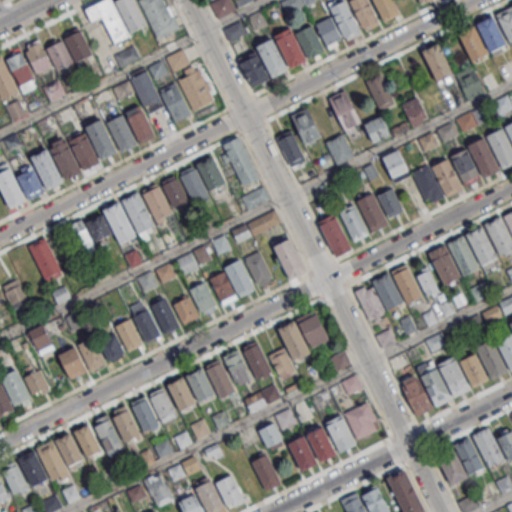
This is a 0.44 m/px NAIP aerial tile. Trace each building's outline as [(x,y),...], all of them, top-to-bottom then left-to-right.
[(102,0),(85,8),(92,23),(102,18),(115,46),(130,39),(111,0),(102,0)] [(115,0),(130,33),(146,26),(134,0),(115,0)] [(139,0),(157,39),(178,29),(164,0),(139,0)] [(218,18),(235,10),(230,0),(215,0),(211,2),(218,18)] [(314,0),(286,0),(282,2),(288,13),(314,0)] [(326,48),(344,41),(344,40),(360,33),(345,0),(342,0),(328,6),(332,16),(315,23),(326,48)] [(365,32),(380,24),(367,0),(350,0),(349,1),(365,32)] [(375,0),(395,0),(402,14),(386,22),(375,0)] [(255,29),(266,24),(260,12),(249,17),(255,29)] [(478,21),(493,14),(508,43),(503,45),(505,50),(495,55),(478,21)] [(223,28),(229,42),(247,33),(241,20),(223,28)] [(275,32),(292,24),(309,59),(292,67),(275,32)] [(78,64),(93,55),(80,31),(64,39),(78,64)] [(256,41),(273,33),(289,68),(273,76),(256,41)] [(46,50),(58,72),(73,63),(61,42),(46,50)] [(37,74),(51,66),(39,43),(25,50),(37,74)] [(437,82),(454,74),(438,43),(421,51),(437,82)] [(120,67),(140,59),(135,46),(115,54),(120,67)] [(173,72),(191,64),(183,48),(166,57),(173,72)] [(23,91),(36,85),(20,53),(7,59),(23,91)] [(243,55),(246,85),(264,83),(261,53),(243,55)] [(0,93),(3,99),(18,91),(0,59),(0,93)] [(149,66),(154,79),(168,74),(163,61),(149,66)] [(197,65),(185,71),(187,75),(178,80),(194,111),(215,100),(197,65)] [(485,92),(473,65),(455,73),(468,100),(485,92)] [(132,77),(149,69),(165,103),(148,112),(132,77)] [(365,81),(379,111),(395,104),(381,73),(365,81)] [(133,94),(128,81),(113,86),(118,99),(133,94)] [(161,89),(178,81),(193,113),(176,121),(161,89)] [(94,98),(101,110),(116,101),(108,89),(94,98)] [(329,98),(346,134),(364,125),(346,89),(329,98)] [(492,101),(498,115),(511,108),(511,102),(508,94),(492,101)] [(429,119),(418,96),(401,104),(412,127),(429,119)] [(305,144),(322,134),(308,106),(290,116),(305,144)] [(139,141),(154,133),(143,109),(127,116),(139,141)] [(108,121),(125,113),(139,143),(123,151),(108,121)] [(364,124),(372,144),(408,129),(406,123),(390,130),(384,115),(364,124)] [(86,124),(103,116),(119,151),(103,159),(86,124)] [(437,128),(442,142),(459,136),(454,122),(437,128)] [(293,170),(309,161),(290,129),(275,137),(293,170)] [(325,141),(336,164),(355,155),(344,132),(325,141)] [(424,152),(439,144),(433,132),(418,139),(424,152)] [(259,178),(240,135),(223,144),(242,186),(259,178)] [(486,135),(502,167),(485,175),(470,144),(486,135)] [(51,144),(67,136),(84,171),(67,179),(51,144)] [(32,154),(49,146),(65,181),(49,189),(32,154)] [(411,173),(401,148),(382,156),(393,181),(411,173)] [(227,182),(213,155),(196,163),(210,191),(227,182)] [(449,156),(465,188),(448,196),(432,164),(449,156)] [(430,163),(445,195),(429,203),(413,172),(430,163)] [(0,182),(0,169),(11,164),(28,199),(11,207),(0,182)] [(18,169),(25,199),(42,194),(34,165),(18,169)] [(179,173),(195,206),(210,199),(193,166),(179,173)] [(174,210),(190,203),(176,175),(160,182),(174,210)] [(171,216),(161,185),(144,190),(154,221),(171,216)] [(246,208),(270,201),(265,186),(242,194),(246,208)] [(389,218),(404,211),(392,186),(377,194),(389,218)] [(374,191),(390,223),(373,231),(358,199),(374,191)] [(137,236),(138,236),(155,228),(139,192),(103,208),(119,244),(137,236)] [(369,234),(352,201),(337,209),(354,242),(369,234)] [(85,221),(97,242),(113,233),(101,212),(85,221)] [(317,221),(336,257),(353,248),(334,212),(317,221)] [(501,214),(511,236),(511,248),(500,254),(485,223),(501,214)] [(92,249),(84,220),(70,224),(78,253),(92,249)] [(483,224),(499,255),(482,264),(467,232),(483,224)] [(465,233),(482,266),(465,275),(448,242),(465,233)] [(219,253),(230,247),(224,235),(212,241),(219,253)] [(306,271),(290,235),(270,244),(287,280),(306,271)] [(46,282),(63,274),(45,237),(28,245),(46,282)] [(446,243),(462,275),(445,283),(430,251),(446,243)] [(261,251),(274,278),(259,285),(246,258),(261,251)] [(221,305),(238,298),(238,297),(254,289),(241,259),(224,267),(225,270),(209,277),(221,305)] [(407,263),(424,296),(409,304),(392,270),(407,263)] [(442,296),(428,265),(415,271),(429,302),(442,296)] [(390,271),(406,303),(389,311),(374,279),(390,271)] [(3,285),(11,309),(28,304),(20,279),(3,285)] [(189,288),(202,315),(218,307),(204,280),(189,288)] [(374,286),(388,312),(382,315),(383,318),(377,321),(375,318),(371,320),(356,290),(365,286),(367,289),(374,286)] [(184,325),(200,316),(188,295),(172,304),(184,325)] [(168,299),(181,326),(166,333),(153,306),(168,299)] [(451,313),(446,302),(440,305),(446,316),(451,313)] [(149,308),(162,335),(147,342),(134,315),(149,308)] [(298,322),(312,348),(331,338),(316,311),(298,322)] [(399,320),(407,335),(417,330),(410,314),(399,320)] [(131,317),(145,344),(130,352),(116,325),(131,317)] [(296,319),(312,351),(295,359),(279,327),(296,319)] [(38,350),(53,343),(43,324),(28,331),(38,350)] [(396,341),(390,328),(375,335),(382,348),(396,341)] [(125,355),(114,331),(98,338),(109,362),(125,355)] [(425,341),(432,353),(446,345),(439,333),(425,341)] [(511,333),(511,368),(498,340),(511,333)] [(94,336),(107,363),(92,371),(79,344),(94,336)] [(260,342),(274,371),(258,378),(244,350),(260,342)] [(76,346),(88,371),(72,379),(60,354),(76,346)] [(280,378),(295,370),(283,347),(268,355),(280,378)] [(239,348),(253,376),(238,384),(224,356),(239,348)] [(394,372),(411,364),(404,350),(387,358),(394,372)] [(330,358),(336,370),(350,362),(344,351),(330,358)] [(488,380),(476,353),(460,360),(472,387),(488,380)] [(434,406),(470,390),(455,356),(436,364),(434,359),(416,367),(434,406)] [(222,361),(237,390),(223,397),(208,368),(222,361)] [(203,365),(217,394),(201,402),(187,373),(203,365)] [(18,368),(33,397),(16,405),(2,376),(18,368)] [(24,375),(35,397),(50,389),(40,368),(24,375)] [(399,381),(416,416),(433,408),(416,373),(399,381)] [(184,375),(198,404),(182,412),(168,383),(184,375)] [(0,383),(2,382),(16,409),(0,416),(0,383)] [(148,394),(162,422),(177,414),(163,386),(148,394)] [(147,397),(161,424),(146,431),(132,404),(147,397)] [(381,428),(367,401),(344,413),(357,439),(381,428)] [(127,404),(142,435),(126,442),(114,416),(117,414),(115,410),(127,404)] [(277,417),(283,428),(295,420),(289,410),(277,417)] [(125,446),(105,414),(91,423),(110,455),(125,446)] [(326,420),(337,452),(354,446),(344,415),(326,420)] [(90,422),(104,449),(89,456),(75,429),(90,422)] [(283,442),(274,422),(259,430),(268,449),(283,442)] [(307,433),(320,462),(336,454),(323,426),(307,433)] [(486,467),(503,460),(490,427),(473,433),(486,467)] [(511,428),(497,435),(508,460),(511,458),(511,428)] [(72,431),(85,459),(77,462),(79,466),(72,469),(57,438),(72,431)] [(288,442),(301,471),(318,463),(305,435),(288,442)] [(435,452),(449,484),(484,468),(470,437),(435,452)] [(54,439),(70,471),(54,479),(38,447),(54,439)] [(36,449),(52,480),(36,489),(20,457),(36,449)] [(251,461),(266,490),(281,482),(266,453),(251,461)] [(1,469),(15,496),(29,488),(15,461),(1,469)] [(424,511),(405,469),(387,477),(402,511),(424,511)] [(173,498),(161,474),(145,481),(157,506),(173,498)] [(232,474),(246,502),(230,509),(217,482),(232,474)] [(0,502),(9,499),(0,478),(0,502)] [(214,484),(228,511),(226,511),(208,511),(199,491),(214,484)] [(145,495),(140,485),(128,491),(134,501),(145,495)] [(370,511),(388,511),(391,511),(378,486),(361,495),(370,511)] [(358,491),(368,511),(349,511),(343,499),(358,491)] [(196,493),(205,511),(186,511),(181,501),(196,493)] [(466,511),(479,505),(473,494),(458,502),(463,511),(466,511)]
